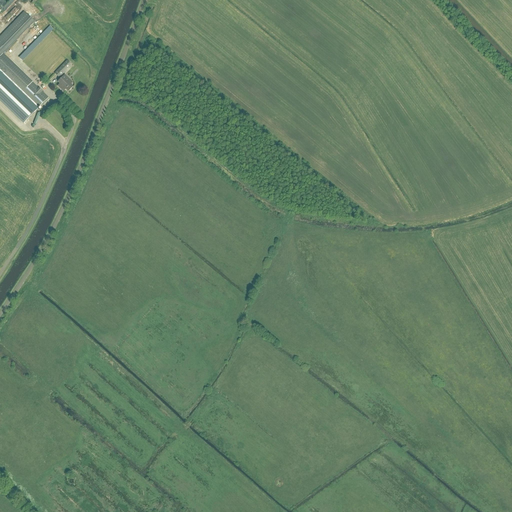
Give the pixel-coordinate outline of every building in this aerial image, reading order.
[(9,11),(7,9),(2,15),(9,20),(19,9),(15,5),(9,11)] [(34,22),(32,20),(24,13),(0,37),(0,100),(24,124),(48,98),(42,92),(38,89),(32,83),(30,85),(1,57),(34,22)] [(21,59),(18,56),(36,37),(31,32),(12,51),(10,49),(6,53),(17,63),(21,59)] [(59,79),(72,65),(67,61),(54,74),(59,79)] [(68,92),(73,87),(68,83),(70,81),(64,75),(57,83),(59,84),(57,87),(63,92),(65,90),(68,92)]
